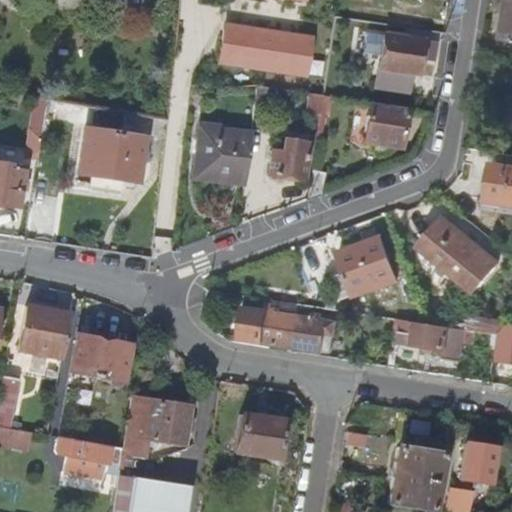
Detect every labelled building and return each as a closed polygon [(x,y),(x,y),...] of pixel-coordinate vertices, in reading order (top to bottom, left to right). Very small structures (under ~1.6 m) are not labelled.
[(311,38),(224,25),(218,63),(305,76),(311,38)] [(423,41),(383,35),(377,69),(417,75),(423,41)] [(273,88),(255,86),(253,108),(269,110),(273,88)] [(316,95),(300,93),(298,106),(313,108),(316,95)] [(329,97),(321,96),(319,114),(327,115),(329,97)] [(407,109),(369,103),(362,142),(401,149),(407,109)] [(222,127),(199,124),(193,172),(226,177),(225,183),(244,185),(251,134),(221,130),(222,127)] [(144,138),(83,128),(76,174),(138,183),(144,138)] [(308,143),(284,139),(281,157),(270,155),(268,175),(303,180),(308,143)] [(24,168),(0,164),(0,205),(18,208),(24,168)] [(511,168),(493,166),(488,202),(511,205),(511,168)] [(324,173),(311,170),(306,200),(320,194),(324,173)] [(226,177),(193,172),(192,179),(225,183),(226,177)] [(500,263),(444,218),(419,248),(475,294),(500,263)] [(381,237),(338,253),(354,298),(397,282),(381,237)] [(265,311),(245,308),(240,340),(291,348),(296,316),(280,313),(281,306),(266,304),(265,311)] [(69,314),(26,306),(18,351),(33,353),(32,359),(40,360),(41,355),(61,358),(69,314)] [(336,322),(296,316),(291,348),(324,353),(326,336),(334,337),(336,322)] [(427,324),(407,320),(406,327),(413,329),(412,335),(400,332),(399,343),(448,351),(446,359),(461,362),(467,330),(461,329),(427,324)] [(103,339),(76,334),(69,372),(95,378),(103,339)] [(511,361),(511,336),(499,335),(495,362),(511,364),(511,361)] [(334,337),(326,336),(324,353),(332,354),(334,337)] [(129,345),(103,339),(95,378),(122,383),(129,345)] [(18,379),(1,376),(0,379),(0,426),(9,428),(18,379)] [(189,407),(131,398),(122,456),(143,459),(146,440),(184,446),(189,407)] [(282,421),(240,415),(234,453),(277,460),(282,421)] [(459,424),(450,422),(447,437),(456,439),(459,424)] [(83,442),(57,437),(54,451),(56,454),(66,456),(62,472),(102,478),(103,471),(117,474),(119,456),(119,449),(83,442)] [(494,448),(465,444),(460,480),(489,484),(494,448)] [(434,511),(443,454),(397,446),(388,505),(431,511),(434,511)] [(185,511),(189,487),(117,475),(113,511),(185,511)] [(447,487),(446,511),(474,511),(475,487),(447,487)]
